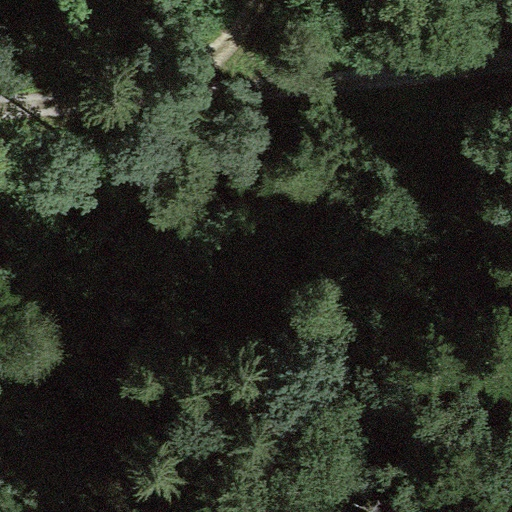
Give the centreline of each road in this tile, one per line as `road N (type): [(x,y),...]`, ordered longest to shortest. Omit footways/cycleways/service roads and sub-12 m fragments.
road 1 (track): [(0,111),(511,56)]
road 2 (track): [(251,0),(239,22),(140,99)]
